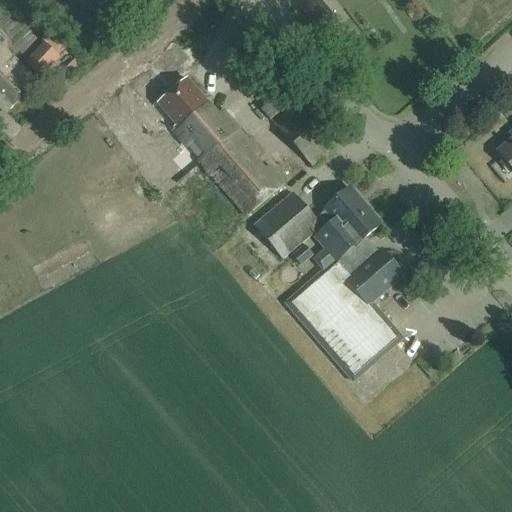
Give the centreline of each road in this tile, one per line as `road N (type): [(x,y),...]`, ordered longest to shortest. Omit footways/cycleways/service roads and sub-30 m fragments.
road 1 (track): [(0,167),(198,0)]
road 2 (residential): [(399,149),(263,0)]
road 3 (residential): [(511,279),(399,149)]
road 4 (residential): [(399,149),(511,55)]
